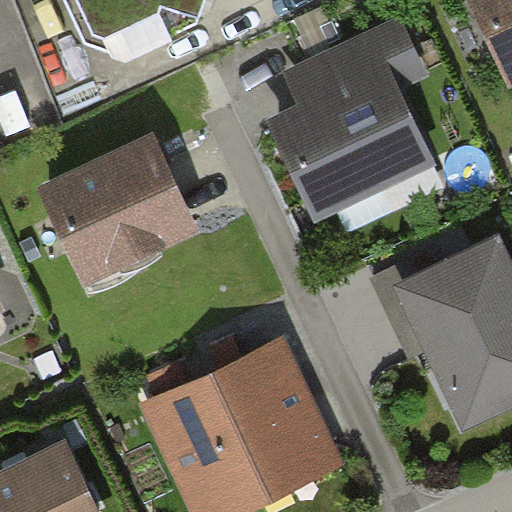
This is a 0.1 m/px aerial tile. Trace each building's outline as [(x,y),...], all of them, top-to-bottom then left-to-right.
[(64,0),(85,45),(127,61),(197,28),(207,0),(64,0)] [(511,0),(468,0),(511,87),(511,86),(511,0)] [(428,76),(400,17),(282,73),(298,105),(269,119),(317,218),(432,163),(397,90),(428,76)] [(148,136),(38,190),(86,289),(196,235),(148,136)] [(511,408),(511,264),(498,236),(395,288),(467,431),(511,408)] [(243,511),(341,464),(279,336),(142,403),(195,511),(243,511)] [(96,511),(63,437),(0,465),(0,511),(96,511)]
